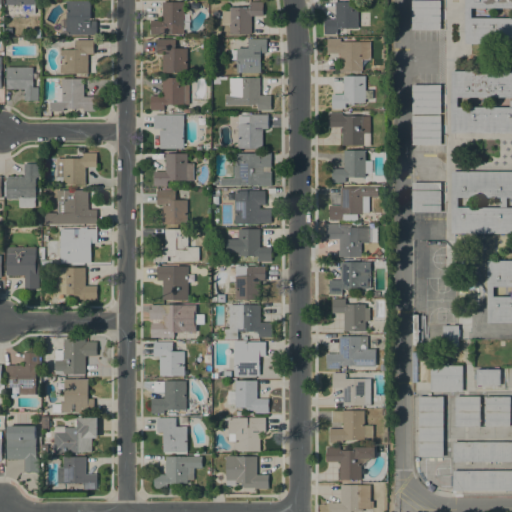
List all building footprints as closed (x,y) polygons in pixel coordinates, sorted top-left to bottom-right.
[(6,0),(36,0),(36,5),(35,5),(35,13),(23,13),(23,5),(6,4),(6,0)] [(67,0),(91,1),(91,20),(97,20),(96,35),(66,35),(67,0)] [(439,0),(439,29),(412,28),(411,0),(439,0)] [(150,20),(162,20),(162,1),(183,1),(183,34),(150,34),(150,20)] [(229,10),(229,7),(249,7),(249,1),(263,1),(263,15),(251,15),(251,34),(230,34),(229,24),(223,24),(223,11),(229,10)] [(345,28),(345,33),(324,34),(324,19),(335,19),(335,2),(357,1),(358,28),(345,28)] [(511,43),(464,43),(464,16),(470,16),(511,16),(511,43)] [(341,38),(341,41),(370,41),(370,60),(362,60),(362,70),(340,70),(340,53),(327,53),(327,38),(341,38)] [(88,54),(88,62),(95,62),(95,73),(60,73),(60,64),(59,64),(59,56),(60,56),(60,49),(75,49),(75,40),(94,39),(94,54),(88,54)] [(162,51),(157,51),(156,39),(175,39),(175,48),(187,48),(187,72),(162,72),(162,51)] [(236,59),(231,59),(231,49),(236,49),(236,48),(248,48),(248,39),(266,39),(266,53),(260,53),(260,72),(236,73),(236,59)] [(24,89),(6,89),(6,67),(33,67),(33,73),(39,73),(39,79),(33,78),(33,87),(38,87),(38,100),(24,100),(24,89)] [(511,97),(509,97),(457,97),(451,97),(451,71),(511,71),(511,97)] [(345,108),(331,108),(332,94),(343,94),(343,76),(365,76),(365,103),(354,103),(354,104),(350,104),(350,103),(345,102),(345,108)] [(150,95),(162,95),(162,77),(184,77),(184,79),(189,79),(189,104),(164,104),(164,110),(150,110),(150,95)] [(225,95),(229,95),(229,78),(259,77),(260,95),(270,95),(271,110),(257,110),(257,104),(252,104),(252,105),(250,105),(250,104),(226,105),(225,95)] [(50,101),(57,101),(57,88),(61,88),(61,78),(84,78),(84,96),(97,96),(97,111),(83,111),(83,108),(64,108),(64,111),(50,111),(50,101)] [(412,84),(440,85),(440,114),(412,114),(412,84)] [(511,133),(451,133),(451,107),(457,107),(509,107),(511,107),(511,133)] [(342,133),(340,133),(340,127),(328,127),(328,112),(362,112),(362,115),(370,115),(370,145),(342,145),(342,133)] [(183,114),(184,148),(160,148),(159,129),(154,129),(153,114),(172,114),(183,114)] [(238,124),(239,124),(239,116),(249,116),(249,114),(268,114),(268,128),(262,128),(262,148),(238,148),(238,124)] [(412,115),(441,115),(441,145),(412,145),(412,115)] [(332,168),(343,168),(343,150),(365,150),(365,177),(345,177),(345,183),(332,183),(332,168)] [(63,177),(57,177),(57,158),(81,158),(81,157),(83,157),(83,152),(97,152),(97,166),(85,166),(85,185),(63,185),(63,177)] [(154,171),(165,171),(165,153),(187,153),(187,163),(193,163),(193,180),(167,180),(167,185),(154,185),(154,171)] [(259,153),(271,153),(271,167),(263,167),(263,171),(271,171),(271,185),(220,185),(216,185),(216,179),(220,179),(220,178),(234,178),(234,153),(259,153)] [(24,176),(24,163),(39,163),(39,177),(35,177),(36,207),(19,207),(18,198),(7,198),(6,176),(24,176)] [(451,197),(452,171),(511,171),(511,197),(506,197),(500,197),(458,197),(451,197)] [(412,182),(441,182),(441,212),(412,212),(412,182)] [(340,205),(339,187),(378,186),(378,196),(368,196),(369,212),(362,212),(362,214),(356,214),(356,221),(342,221),(342,220),(329,220),(328,205),(340,205)] [(44,213),(57,213),(57,190),(88,190),(88,209),(97,209),(97,223),(45,224),(44,213)] [(175,190),(175,200),(187,200),(187,224),(162,223),(162,205),(157,205),(157,190),(175,190)] [(265,190),(265,204),(259,204),(259,209),(271,209),(271,223),(260,223),(260,224),(234,224),(235,190),(265,190)] [(511,233),(451,233),(451,207),(458,207),(500,207),(506,207),(511,207),(511,233)] [(339,239),(326,239),(326,224),(339,224),(339,227),(369,227),(369,243),(361,243),(361,257),(339,257),(339,239)] [(61,263),(60,228),(74,228),(74,230),(78,230),(78,229),(97,228),(97,243),(90,243),(91,262),(61,263)] [(154,247),(165,247),(165,229),(188,229),(188,247),(198,247),(198,261),(171,261),(171,256),(167,256),(167,261),(154,261),(154,247)] [(238,239),(238,229),(260,229),(260,247),(271,247),(271,261),(258,261),(258,255),(239,256),(239,252),(226,252),(226,239),(238,239)] [(36,258),(40,258),(40,289),(24,289),(25,275),(6,275),(6,247),(36,247),(36,258)] [(487,285),(487,259),(511,259),(511,285),(493,285),(487,285)] [(329,294),(329,280),(340,280),(340,261),(370,261),(370,288),(367,288),(342,289),(342,294),(329,294)] [(188,266),(188,299),(163,300),(162,280),(157,280),(157,266),(175,266),(188,266)] [(266,266),(266,269),(265,269),(265,280),(260,280),(260,299),(235,300),(235,266),(266,266)] [(85,285),(97,285),(97,300),(85,300),(85,298),(66,299),(66,294),(55,294),(55,277),(58,277),(58,267),(85,267),(85,285)] [(511,321),(486,321),(486,295),(493,295),(511,295),(511,321)] [(343,313),(332,313),(332,298),(346,298),(345,304),(365,304),(365,308),(369,308),(369,323),(365,323),(365,331),(343,331),(343,313)] [(151,323),(152,323),(153,319),(150,319),(150,304),(196,305),(196,315),(193,315),(193,323),(196,323),(196,332),(173,332),(173,337),(151,337),(151,323)] [(229,328),(229,305),(260,305),(260,322),(271,322),(271,337),(258,337),(258,331),(237,331),(237,339),(224,339),(224,328),(229,328)] [(458,324),(458,346),(442,346),(442,324),(458,324)] [(326,353),(339,353),(339,336),(367,336),(367,348),(376,349),(375,366),(339,366),(339,368),(326,368),(326,353)] [(55,349),(63,349),(63,339),(85,339),(85,341),(97,341),(97,355),(85,356),(85,374),(55,374),(55,349)] [(234,341),(247,341),(265,341),(265,356),(259,356),(259,376),(234,375),(234,341)] [(172,342),(172,351),(184,351),(184,375),(159,375),(159,356),(154,356),(154,342),(172,342)] [(7,387),(7,365),(24,365),(24,352),(36,352),(36,394),(19,394),(19,387),(7,387)] [(430,364),(462,364),(462,390),(430,390),(430,364)] [(499,368),(499,384),(475,384),(475,368),(499,368)] [(343,387),(332,387),(332,373),(345,373),(345,379),(370,379),(370,405),(343,405),(343,387)] [(52,404),(61,403),(60,401),(64,401),(64,389),(59,389),(59,383),(64,383),(64,379),(88,379),(88,398),(94,398),(94,412),(61,413),(61,412),(52,412),(52,404)] [(151,398),(164,398),(164,392),(154,392),(154,381),(164,381),(186,380),(186,409),(164,410),(164,413),(151,413),(151,398)] [(257,380),(257,398),(268,398),(268,414),(255,414),(255,407),(235,407),(235,404),(227,404),(227,390),(235,390),(235,380),(257,380)] [(418,395),(443,395),(443,456),(418,456),(418,395)] [(454,395),(479,395),(479,426),(454,425),(454,395)] [(485,395),(510,395),(509,425),(485,425),(485,395)] [(364,410),(364,425),(373,425),(373,437),(364,437),(364,440),(342,440),(342,443),(329,443),(329,428),(342,428),(342,422),(331,422),(331,410),(364,410)] [(49,428),(41,428),(41,416),(49,416),(49,428)] [(54,450),(52,450),(52,444),(54,444),(54,432),(54,426),(65,426),(65,427),(75,427),(75,420),(78,420),(78,417),(97,417),(98,438),(92,438),(92,451),(54,451),(54,450)] [(163,431),(157,432),(157,417),(176,417),(176,427),(187,427),(187,451),(163,451),(163,431)] [(265,417),(265,432),(260,432),(260,451),(235,451),(235,441),(229,441),(229,433),(224,433),(224,417),(265,417)] [(6,426),(35,425),(35,438),(36,438),(36,458),(39,458),(39,472),(24,472),(24,459),(7,459),(6,426)] [(452,440),(511,440),(511,460),(452,460),(452,440)] [(354,448),(354,446),(375,447),(374,458),(373,458),(373,459),(368,459),(361,465),(361,480),(339,480),(339,461),(326,461),(326,447),(354,448)] [(236,455),(236,456),(256,456),(257,474),(268,474),(269,488),(255,488),(255,487),(243,487),(243,483),(235,483),(235,485),(226,485),(226,455),(236,455)] [(86,456),(86,474),(97,474),(97,489),(83,489),(83,483),(57,483),(57,467),(63,467),(63,456),(86,456)] [(202,456),(202,467),(194,468),(194,480),(187,480),(187,483),(167,483),(168,488),(154,488),(154,474),(166,474),(165,456),(202,456)] [(511,470),(511,489),(452,489),(452,469),(511,470)] [(340,502),(340,485),(369,485),(369,501),(373,501),(373,509),(362,509),(362,511),(329,511),(329,503),(340,502)]
